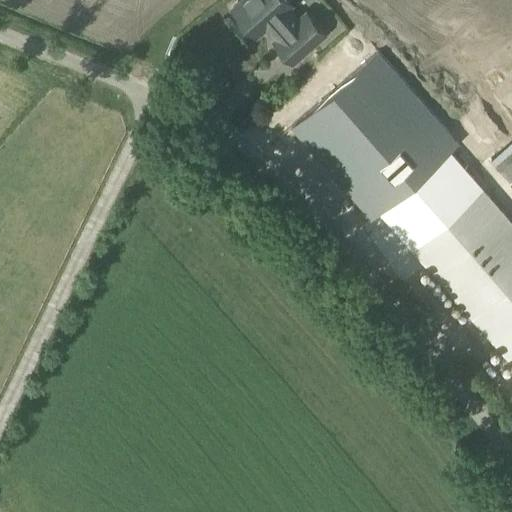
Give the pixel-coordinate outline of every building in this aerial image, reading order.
[(286,0),(242,0),(233,9),(257,36),(269,25),(279,37),(274,41),(293,62),(332,28),(313,7),(299,19),(289,8),(291,6),(286,0)] [(393,114),(408,131),(470,76),(454,59),(393,114)] [(289,138),(353,204),(394,164),(356,125),(351,130),(324,104),(289,138)] [(373,118),(380,127),(394,117),(387,107),(373,118)] [(511,178),(511,138),(490,158),(509,181),(511,178)] [(377,210),(411,248),(511,358),(511,220),(480,185),(446,148),(377,210)]
